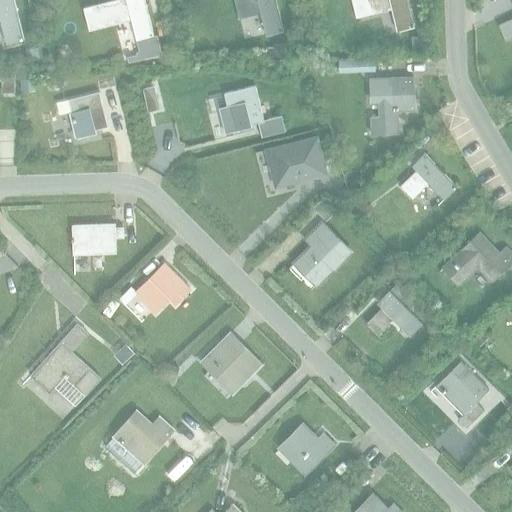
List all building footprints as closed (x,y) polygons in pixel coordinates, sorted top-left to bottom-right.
[(0,21),(1,22),(7,44),(24,40),(13,0),(1,0),(3,4),(0,4),(0,21)] [(90,30),(132,19),(136,39),(153,35),(145,0),(114,0),(84,7),(90,30)] [(234,0),(239,19),(260,14),(266,35),(283,31),(275,0),(234,0)] [(397,31),(415,27),(407,0),(352,0),(357,18),(392,10),(397,31)] [(511,18),(499,25),(506,41),(511,38),(511,18)] [(381,99),(382,110),(382,116),(370,116),(371,133),(387,133),(386,125),(397,125),(396,109),(415,108),(413,75),(369,78),(370,99),(381,99)] [(263,136),(285,130),(282,116),(264,121),(255,85),(225,93),(228,106),(225,106),(232,132),(252,127),(251,124),(259,122),(263,136)] [(95,129),(108,126),(100,91),(68,98),(71,111),(70,111),(76,136),(96,132),(95,129)] [(279,167),(284,184),(326,173),(317,137),(267,150),(272,169),(279,167)] [(445,200),(457,187),(424,154),(416,162),(420,167),(401,186),(412,198),(428,183),(445,200)] [(117,237),(124,237),(124,226),(116,227),(116,223),(73,225),(74,254),(117,252),(117,237)] [(317,285),(329,273),(350,251),(322,223),(309,235),(315,241),(294,263),(317,285)] [(450,260),(462,273),(465,276),(477,266),(491,281),(511,261),(511,254),(506,248),(499,254),(480,233),(450,260)] [(156,310),(183,284),(165,266),(138,292),(156,310)] [(132,286),(122,296),(128,303),(138,292),(132,286)] [(410,337),(422,324),(389,291),(381,299),(386,304),(366,324),(378,335),(394,320),(410,337)] [(58,324),(38,312),(14,349),(34,361),(43,347),(78,370),(88,355),(53,332),(58,324)] [(246,380),(263,364),(242,344),(228,358),(218,347),(202,363),(222,383),(235,370),(246,380)] [(460,361),(436,385),(464,413),(458,419),(466,427),(484,410),(476,402),(489,389),(460,361)] [(137,411),(115,437),(107,446),(137,472),(144,463),(167,437),(137,411)] [(305,473),(334,444),(325,435),(317,443),(301,427),(283,445),(296,459),(294,461),(305,473)] [(386,511),(371,497),(356,511),(401,511),(395,505),(387,511),(386,511)]
